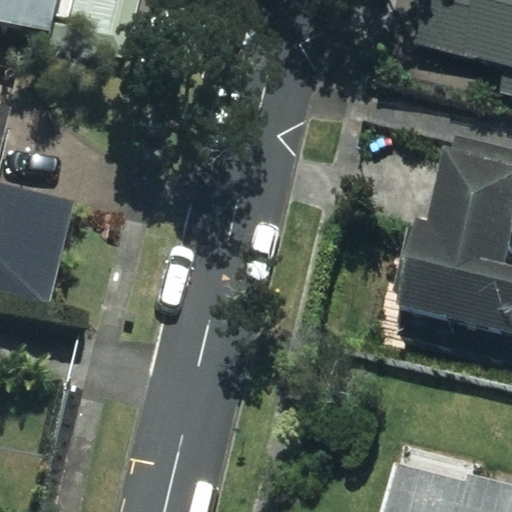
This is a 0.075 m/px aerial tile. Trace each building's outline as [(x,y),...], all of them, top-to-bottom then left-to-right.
[(0,0),(0,36),(125,66),(141,0),(0,0)] [(511,0),(435,0),(422,58),(505,77),(500,100),(511,102),(511,0)] [(0,304),(51,317),(78,208),(0,188),(0,187),(15,130),(0,125),(0,304)] [(415,261),(402,320),(511,343),(511,158),(468,149),(443,267),(415,261)] [(395,511),(511,511),(511,499),(405,473),(395,511)]
